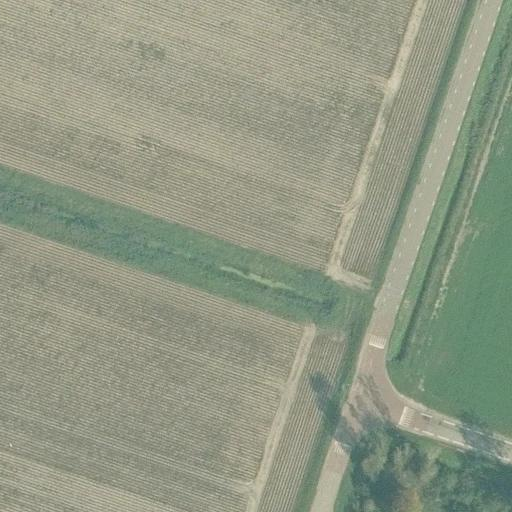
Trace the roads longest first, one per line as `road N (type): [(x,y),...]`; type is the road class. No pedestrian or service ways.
road 1 (tertiary): [(361,397),(495,0)]
road 2 (unclassified): [(511,448),(361,397)]
road 3 (tertiary): [(322,511),(361,397)]
